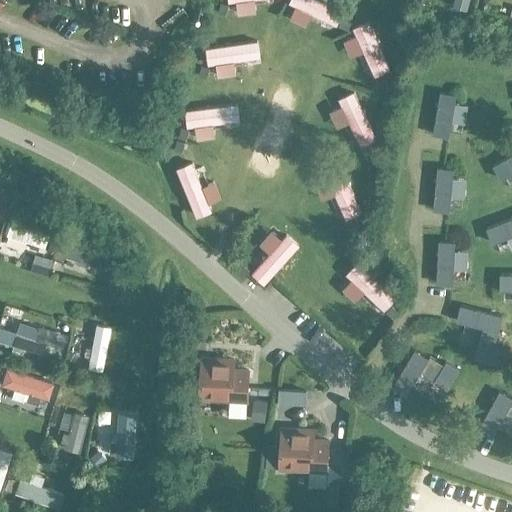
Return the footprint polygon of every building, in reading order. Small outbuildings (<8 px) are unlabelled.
[(336,0),(287,0),(286,3),(337,23),(345,3),(336,0)] [(455,0),(454,7),(467,11),(470,0),(455,0)] [(220,4),(216,14),(225,16),(228,7),(220,4)] [(368,72),(386,66),(371,16),(353,22),(368,72)] [(342,18),(338,26),(347,30),(350,22),(342,18)] [(205,63),(260,54),(257,35),(202,44),(205,63)] [(201,67),(198,76),(205,79),(208,70),(201,67)] [(382,75),(374,78),(378,88),(386,84),(382,75)] [(357,86),(338,93),(356,142),(374,136),(357,86)] [(435,137),(451,139),(456,95),(440,93),(435,137)] [(237,100),(181,106),(183,123),(239,117),(237,100)] [(179,129),(176,139),(185,141),(188,132),(179,129)] [(175,142),(172,151),(181,154),(184,145),(175,142)] [(369,146),(361,150),(365,158),(373,155),(369,146)] [(511,153),(494,165),(503,180),(511,174),(511,153)] [(342,215),(360,209),(344,159),(326,165),(342,215)] [(433,210),(450,211),(454,169),(437,168),(433,210)] [(1,200),(0,203),(0,214),(5,217),(10,202),(1,200)] [(511,218),(488,226),(493,241),(511,235),(511,218)] [(355,220),(347,224),(351,233),(359,229),(355,220)] [(49,234),(8,222),(4,236),(45,248),(49,234)] [(289,229),(248,268),(262,283),(303,244),(289,229)] [(53,235),(47,251),(55,253),(60,238),(53,235)] [(437,288),(455,288),(456,241),(438,240),(437,288)] [(109,253),(69,242),(64,258),(104,269),(109,253)] [(367,292),(380,278),(358,256),(344,269),(367,292)] [(115,258),(113,269),(122,271),(124,260),(115,258)] [(41,259),(37,274),(46,277),(51,261),(41,259)] [(241,266),(236,272),(243,278),(248,272),(241,266)] [(511,274),(500,274),(500,290),(511,290),(511,274)] [(499,332),(503,315),(460,306),(456,322),(499,332)] [(392,308),(386,314),(393,321),(399,315),(392,308)] [(111,327),(97,325),(89,369),(103,371),(111,327)] [(46,342),(14,333),(10,348),(42,356),(46,342)] [(69,351),(63,360),(71,365),(77,355),(69,351)] [(415,351),(392,386),(407,396),(431,361),(415,351)] [(36,358),(32,367),(43,373),(48,363),(36,358)] [(200,398),(218,399),(247,400),(248,370),(233,369),(234,359),(202,358),(200,398)] [(55,381),(8,369),(3,388),(49,401),(55,381)] [(51,372),(49,379),(55,381),(59,383),(62,376),(51,372)] [(511,400),(499,392),(476,428),(491,437),(511,405),(511,400)] [(267,403),(255,402),(252,422),(264,423),(267,403)] [(134,411),(119,410),(116,457),(131,458),(134,411)] [(76,413),(67,451),(80,454),(89,416),(76,413)] [(280,468),(309,469),(327,470),(328,440),(313,439),(314,429),(282,428),(280,468)] [(0,481),(10,452),(0,449),(0,481)] [(98,451),(90,458),(97,466),(105,459),(98,451)] [(66,494),(19,478),(14,495),(60,511),(66,494)] [(355,506),(356,488),(341,487),(340,505),(355,506)]
